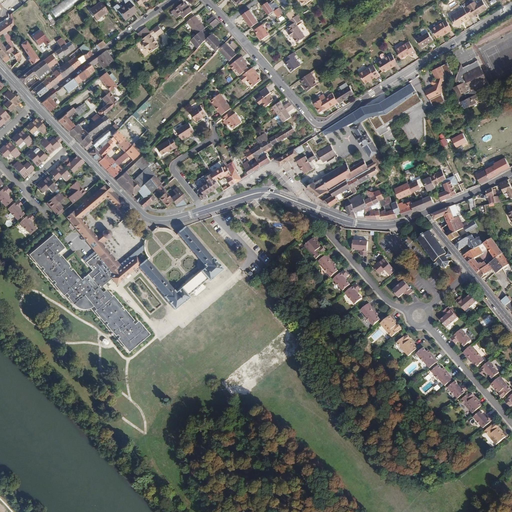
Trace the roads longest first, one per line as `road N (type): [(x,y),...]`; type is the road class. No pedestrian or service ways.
road 1 (tertiary): [(424,213),(394,224),(358,223),(263,191),(177,218),(151,218),(34,104)]
road 2 (residential): [(206,0),(321,125),(511,7)]
road 3 (residential): [(34,104),(172,0)]
road 4 (residential): [(511,424),(419,315)]
road 5 (residential): [(419,315),(387,300),(329,233)]
